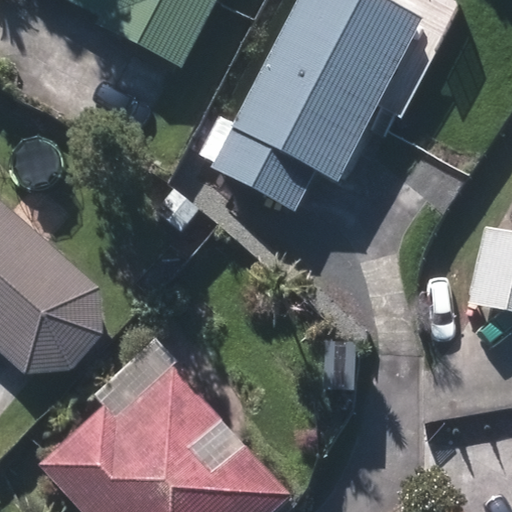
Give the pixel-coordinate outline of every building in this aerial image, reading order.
[(100,31),(185,75),(224,0),(53,0),(102,26),(100,31)] [(426,28),(371,0),(303,0),(235,131),(222,125),(203,161),(218,169),(214,176),(299,220),(319,182),(340,193),(426,28)] [(157,219),(183,241),(201,217),(176,196),(157,219)] [(0,358),(29,383),(75,379),(107,344),(103,294),(0,205),(0,358)] [(511,244),(480,238),(465,316),(511,325),(511,244)] [(283,511),(293,503),(154,352),(97,405),(105,414),(41,473),(77,511),(283,511)]
